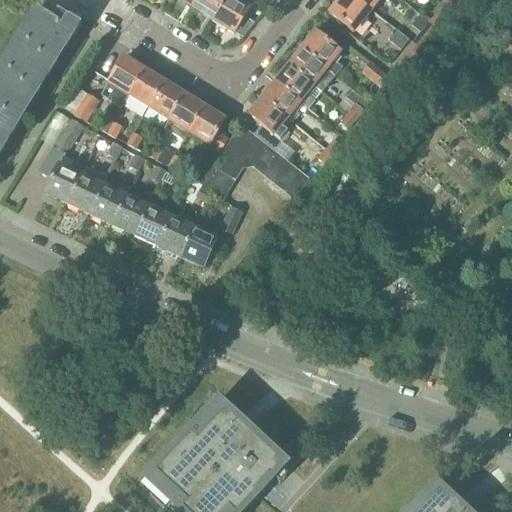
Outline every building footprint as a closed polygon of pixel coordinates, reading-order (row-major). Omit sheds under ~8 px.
[(175,0),(193,11),(199,0),(175,0)] [(199,0),(193,11),(214,23),(227,0),(199,0)] [(227,0),(214,23),(234,36),(249,11),(255,2),(252,0),(227,0)] [(342,0),(330,15),(335,20),(353,34),(370,12),(355,0),(342,0)] [(355,0),(370,12),(379,0),(383,0),(391,6),(395,0),(355,0)] [(448,0),(445,3),(452,9),(459,0),(448,0)] [(445,3),(429,24),(436,29),(452,9),(445,3)] [(36,12),(0,70),(0,153),(73,36),(74,37),(81,27),(57,12),(51,22),(40,15),(36,12)] [(429,24),(412,45),(419,50),(436,29),(429,24)] [(315,34),(301,52),(326,72),(334,79),(342,69),(334,62),(340,54),(315,34)] [(412,45),(394,67),(401,72),(419,50),(412,45)] [(301,52),(287,68),(313,88),(321,95),(328,86),(334,79),(326,72),(301,52)] [(124,60),(102,96),(121,108),(127,97),(143,71),(124,60)] [(371,64),(363,74),(381,89),(389,79),(371,64)] [(287,68),(274,84),(300,105),(308,111),(314,103),(306,97),(313,88),(287,68)] [(143,71),(127,97),(147,109),(163,83),(143,71)] [(163,83),(147,109),(167,121),(183,96),(163,83)] [(274,84),(261,100),(287,121),(294,112),(300,105),(274,84)] [(167,121),(163,129),(183,142),(188,134),(204,109),(183,96),(167,121)] [(87,97),(74,117),(85,124),(97,104),(87,97)] [(261,100),(248,117),(261,126),(265,130),(256,140),(268,149),(274,154),(289,135),(281,128),(287,121),(261,100)] [(355,104),(347,114),(356,121),(364,111),(355,104)] [(204,109),(188,134),(219,153),(227,140),(216,134),(224,121),(204,109)] [(347,114),(340,124),(348,131),(356,121),(347,114)] [(71,123),(54,149),(65,156),(82,130),(71,123)] [(110,130),(106,137),(115,142),(121,130),(113,125),(110,130)] [(236,131),(220,158),(242,171),(252,169),(268,149),(256,140),(252,137),(244,130),(236,131)] [(132,135),(126,147),(135,152),(141,140),(132,135)] [(333,141),(325,152),(332,158),(341,147),(333,141)] [(111,146),(105,158),(114,162),(119,151),(111,146)] [(153,146),(147,158),(156,163),(162,151),(153,146)] [(268,149),(252,169),(263,177),(279,157),(274,154),(268,149)] [(325,152),(318,160),(325,167),(326,166),(332,158),(325,152)] [(279,157),(263,177),(274,185),(289,166),(279,157)] [(133,158),(127,170),(135,175),(142,163),(133,158)] [(175,158),(168,170),(177,175),(183,163),(175,158)] [(220,158),(214,168),(236,181),(242,171),(220,158)] [(52,179),(44,195),(67,206),(79,181),(81,175),(85,169),(85,168),(73,162),(70,170),(59,165),(52,179)] [(289,166),(274,185),(284,193),(300,174),(289,166)] [(214,168),(206,180),(228,194),(236,181),(214,168)] [(79,181),(67,206),(90,217),(100,195),(104,186),(107,179),(85,169),(81,175),(79,181)] [(155,170),(148,182),(157,187),(164,175),(155,170)] [(300,174),(284,193),(294,200),(296,202),(312,183),(300,174)] [(206,180),(200,191),(211,197),(222,204),(228,194),(206,180)] [(177,182),(172,192),(181,198),(187,187),(177,182)] [(100,195),(90,217),(113,227),(119,213),(126,197),(104,186),(100,195)] [(119,213),(113,227),(135,238),(149,207),(126,197),(119,213)] [(149,207),(135,238),(158,249),(172,218),(149,207)] [(231,209),(220,231),(231,236),(241,214),(231,209)] [(172,218),(158,249),(180,259),(194,228),(196,223),(186,218),(183,223),(172,218)] [(194,228),(180,259),(203,270),(217,239),(194,228)] [(329,255),(360,276),(374,255),(359,245),(343,234),(342,235),(329,255)] [(332,311),(327,322),(345,329),(349,318),(332,311)] [(194,428),(144,482),(154,492),(170,506),(176,511),(243,511),(258,497),(260,495),(268,485),(270,483),(274,480),(281,472),(286,466),(246,430),(234,418),(217,403),(209,412),(194,428)] [(463,511),(452,502),(435,486),(434,487),(410,511),(463,511)]
